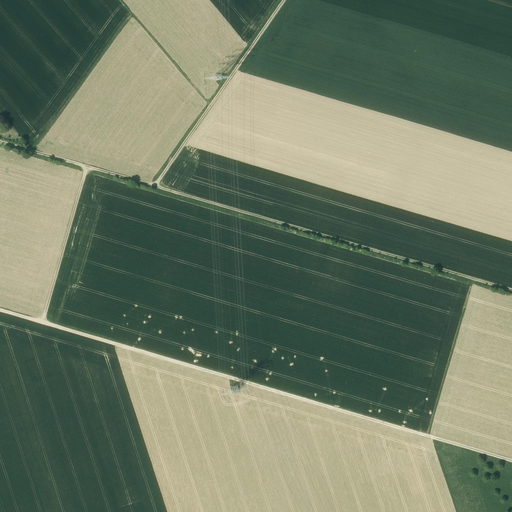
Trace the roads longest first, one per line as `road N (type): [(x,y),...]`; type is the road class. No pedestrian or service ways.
road 1 (track): [(427,435),(42,322)]
road 2 (track): [(155,186),(511,290)]
road 3 (track): [(472,278),(427,435),(511,460)]
road 4 (track): [(285,0),(155,186)]
road 5 (track): [(132,14),(35,151)]
road 6 (track): [(86,166),(42,322)]
road 7 (track): [(0,140),(155,186)]
road 8 (track): [(210,106),(119,0)]
